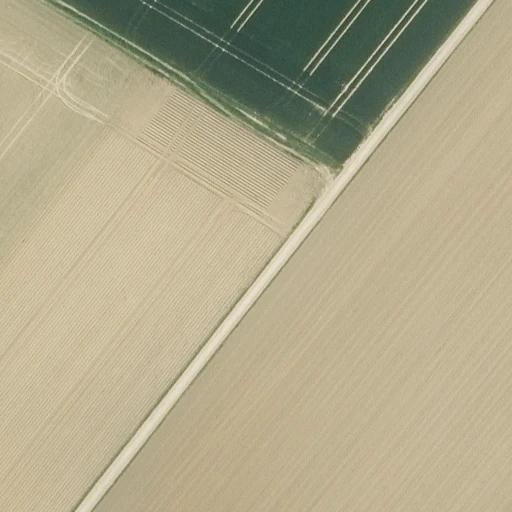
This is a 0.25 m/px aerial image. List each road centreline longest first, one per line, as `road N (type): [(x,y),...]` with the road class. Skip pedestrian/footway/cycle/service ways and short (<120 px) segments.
road 1 (track): [(487,0),(84,511)]
road 2 (track): [(35,0),(340,181)]
